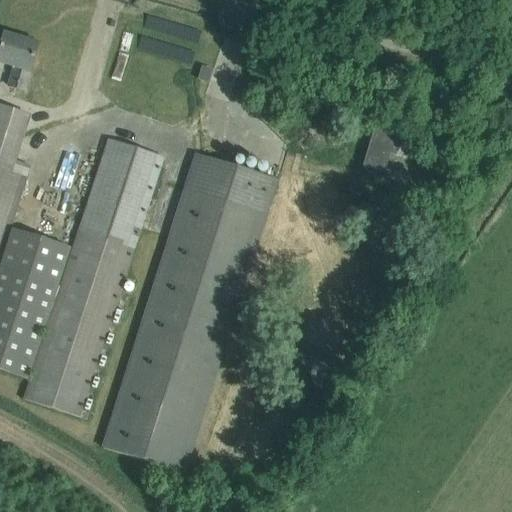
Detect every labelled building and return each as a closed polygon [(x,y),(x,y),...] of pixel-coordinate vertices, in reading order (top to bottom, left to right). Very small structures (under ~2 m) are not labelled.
[(4,34),(0,47),(0,62),(15,67),(9,87),(24,91),(30,71),(38,44),(4,34)] [(16,161),(31,115),(0,104),(0,259),(32,166),(16,161)] [(373,125),(361,168),(385,176),(391,156),(399,158),(406,134),(373,125)] [(24,399),(81,418),(165,158),(108,138),(24,399)] [(196,154),(184,191),(104,447),(185,473),(268,217),(280,180),(196,154)] [(0,266),(0,371),(26,380),(70,247),(13,228),(0,266)]
